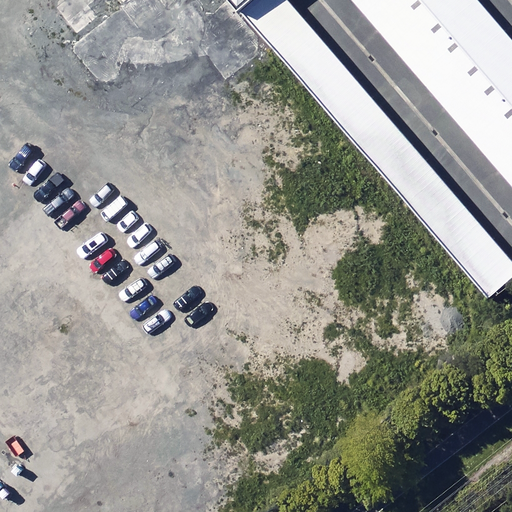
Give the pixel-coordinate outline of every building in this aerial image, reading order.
[(241,0),(261,21),(285,0),(241,0)] [(511,42),(476,0),(353,0),(511,189),(511,42)] [(511,285),(511,259),(295,1),(261,30),(491,303),(511,285)] [(319,406),(332,419),(350,440),(403,394),(374,359),(319,406)] [(332,419),(319,406),(296,379),(230,436),(265,476),(332,419)]
